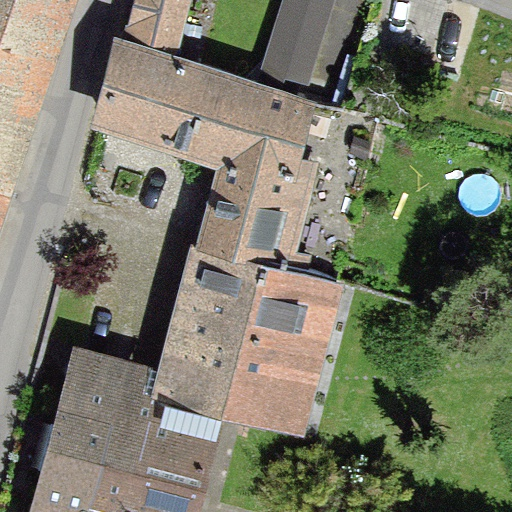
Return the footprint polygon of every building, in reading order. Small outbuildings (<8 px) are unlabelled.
[(0,0),(0,183),(3,184),(66,0),(0,0)] [(176,55),(189,0),(135,0),(127,36),(118,33),(97,115),(224,155),(199,241),(308,270),(311,257),(297,252),(319,162),(301,157),(315,100),(176,55)] [(335,0),(282,0),(261,67),(310,82),(335,0)] [(338,277),(308,270),(199,241),(194,240),(161,369),(156,386),(223,405),(300,424),(338,277)] [(194,511),(223,405),(156,386),(161,369),(75,346),(30,511),(194,511)]
